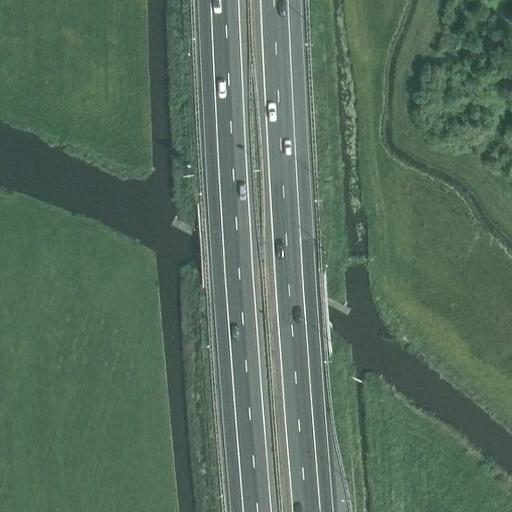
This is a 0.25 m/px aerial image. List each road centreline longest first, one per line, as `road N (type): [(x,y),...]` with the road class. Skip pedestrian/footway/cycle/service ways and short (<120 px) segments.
road 1 (motorway): [(218,0),(255,511)]
road 2 (motorway): [(313,511),(280,0)]
